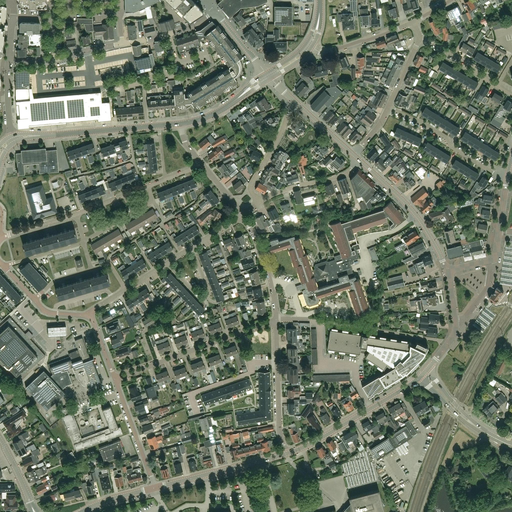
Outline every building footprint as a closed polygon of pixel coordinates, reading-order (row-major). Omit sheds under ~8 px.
[(124,0),(125,6),(127,6),(138,2),(141,9),(159,2),(158,0),(124,0)] [(200,7),(192,0),(166,0),(169,2),(174,7),(184,16),(190,22),(203,13),(203,11),(199,8),(200,7)] [(267,2),(267,0),(221,0),(217,4),(230,18),(240,8),(258,6),(261,4),(267,2)] [(406,0),(408,5),(403,6),(405,14),(413,12),(411,4),(409,0),(406,0)] [(409,0),(411,4),(413,12),(414,11),(413,10),(419,8),(416,0),(409,0)] [(474,0),(472,1),(470,0),(469,0),(465,3),(467,7),(467,8),(469,12),(465,13),(469,20),(472,18),(470,13),(473,12),(472,11),(479,7),(474,0)] [(396,17),(399,16),(397,7),(395,1),(392,2),(394,9),(387,10),(388,16),(392,15),(392,18),(393,17),(394,18),(396,18),(396,17)] [(127,6),(128,9),(131,8),(133,13),(141,9),(138,2),(127,6)] [(348,14),(342,14),(343,29),(354,28),(354,17),(352,18),(351,6),(348,7),(348,14)] [(452,9),(458,22),(461,20),(459,17),(460,17),(459,15),(462,14),(458,6),(452,9)] [(292,7),(280,7),(274,7),(274,24),(274,25),(279,25),(291,25),(292,7)] [(237,22),(242,17),(241,16),(244,11),(241,9),(239,13),(233,18),(234,18),(237,22)] [(360,9),(361,16),(361,26),(371,26),(370,15),(368,15),(368,9),(360,9)] [(452,9),(446,12),(450,19),(450,21),(453,19),(455,23),(458,22),(452,9)] [(372,27),(381,26),(380,19),(378,19),(377,12),(371,13),(372,27)] [(242,17),(237,22),(241,26),(241,27),(246,22),(247,21),(248,24),(256,20),(254,16),(250,18),(249,17),(244,19),(242,17)] [(93,24),(92,19),(77,18),(77,22),(71,22),(63,21),(63,27),(78,27),(78,24),(84,24),(93,24)] [(173,19),(165,21),(167,29),(175,27),(173,19)] [(429,23),(432,28),(432,29),(432,30),(433,31),(435,35),(442,31),(444,34),(443,40),(447,40),(448,33),(445,26),(441,28),(439,25),(438,25),(436,20),(433,21),(433,20),(430,22),(429,23)] [(167,29),(165,21),(156,24),(159,32),(167,29)] [(242,57),(217,25),(216,26),(212,21),(200,30),(195,31),(198,40),(204,35),(229,66),(239,59),(242,57)] [(20,23),(20,25),(19,31),(30,32),(30,23),(21,22),(21,23),(20,23)] [(34,23),(30,23),(30,32),(39,32),(40,23),(35,23),(34,23)] [(104,39),(114,38),(112,23),(102,24),(103,26),(94,27),(95,35),(103,34),(104,39)] [(244,34),(247,38),(250,42),(253,45),(255,46),(255,45),(261,40),(263,37),(260,34),(265,30),(264,29),(265,29),(260,23),(257,26),(255,27),(252,29),(252,28),(244,34)] [(86,32),(87,32),(93,30),(93,24),(84,24),(86,32)] [(131,25),(128,26),(128,29),(129,39),(136,39),(136,32),(137,32),(137,28),(135,29),(135,25),(131,25)] [(146,35),(150,34),(155,33),(154,26),(144,28),(146,35)] [(66,39),(72,38),(71,32),(70,32),(70,30),(66,31),(65,29),(64,29),(64,33),(65,33),(66,39)] [(286,50),(286,42),(279,42),(279,30),(273,30),(273,31),(273,34),(273,42),(273,50),(277,50),(277,51),(282,51),(282,50),(286,50)] [(200,47),(198,40),(195,31),(194,32),(194,33),(175,40),(180,54),(200,47)] [(87,32),(86,32),(82,33),(82,36),(84,44),(90,42),(89,38),(90,38),(90,35),(88,36),(87,32)] [(17,48),(26,47),(32,47),(40,47),(43,46),(42,34),(18,35),(18,44),(20,44),(20,46),(18,46),(17,46),(17,47),(17,48)] [(265,42),(273,42),(273,34),(267,34),(267,37),(265,37),(265,42)] [(391,36),(394,43),(396,43),(398,48),(402,47),(399,41),(397,34),(396,34),(396,35),(391,36)] [(466,34),(465,34),(461,42),(463,43),(464,42),(469,35),(467,34),(466,34)] [(393,44),(394,43),(391,36),(387,38),(389,44),(387,45),(389,50),(395,49),(393,44)] [(385,49),(388,48),(385,39),(376,42),(378,48),(382,47),(382,48),(385,47),(385,49)] [(460,50),(465,53),(469,46),(473,40),(471,39),(467,45),(464,43),(460,50)] [(67,49),(77,48),(76,42),(75,40),(66,41),(67,44),(66,44),(67,49)] [(160,51),(164,50),(161,40),(155,42),(155,44),(154,45),(156,56),(161,55),(160,51)] [(473,40),(469,46),(465,53),(471,57),(475,49),(472,48),(474,45),(473,44),(475,41),(473,40)] [(140,45),(132,46),(134,56),(142,54),(140,45)] [(32,47),(26,47),(17,48),(17,49),(17,56),(27,56),(40,55),(40,47),(32,47)] [(474,58),(480,62),(484,56),(478,52),(474,58)] [(485,53),(484,56),(480,62),(486,65),(489,59),(486,57),(488,55),(485,53)] [(134,56),(137,72),(152,69),(149,54),(142,56),(142,54),(134,56)] [(391,59),(403,65),(405,60),(398,57),(399,56),(393,54),(391,59)] [(423,57),(417,55),(413,63),(419,66),(423,57)] [(347,68),(350,67),(346,57),(339,59),(342,67),(346,66),(347,68)] [(240,59),(239,59),(229,66),(229,69),(186,94),(186,93),(186,89),(173,90),(174,94),(175,107),(180,106),(180,110),(187,109),(193,106),(195,108),(237,82),(236,80),(236,79),(237,78),(238,78),(239,77),(239,76),(240,75),(240,74),(241,73),(241,72),(242,71),(240,71),(241,68),(242,68),(242,67),(242,66),(242,65),(242,64),(241,63),(241,62),(241,61),(240,60),(240,59)] [(394,66),(401,69),(403,65),(391,59),(390,61),(389,64),(394,66)] [(495,63),(489,59),(486,65),(492,69),(495,63)] [(495,63),(492,69),(498,72),(501,66),(498,64),(499,62),(497,60),(495,63)] [(439,69),(445,72),(449,66),(443,62),(439,69)] [(387,68),(399,73),(401,69),(394,66),(389,64),(388,66),(387,68)] [(316,76),(328,74),(326,65),(322,66),(321,66),(319,66),(319,67),(314,68),(316,76)] [(451,75),(455,69),(449,66),(445,72),(451,75)] [(386,70),(385,72),(390,74),(397,78),(399,73),(387,68),(386,70)] [(30,88),(29,80),(29,69),(28,69),(29,70),(26,70),(26,69),(17,70),(16,72),(15,72),(15,79),(16,79),(16,80),(16,81),(15,81),(15,88),(29,88),(30,88)] [(451,75),(457,79),(461,73),(455,69),(451,75)] [(307,86),(312,80),(304,72),(301,76),(303,78),(298,83),(300,85),(295,91),(301,96),(304,93),(306,94),(311,89),(307,86)] [(395,82),(397,78),(390,74),(385,72),(384,75),(383,77),(395,82)] [(463,82),(466,76),(461,73),(457,79),(463,82)] [(417,77),(409,74),(405,83),(413,86),(417,77)] [(465,86),(467,88),(472,79),(466,76),(463,82),(466,84),(465,86)] [(365,77),(364,81),(373,84),(377,85),(378,81),(374,80),(369,78),(365,77)] [(393,86),(395,82),(383,77),(381,81),(385,83),(393,86)] [(470,89),(471,87),(475,89),(478,83),(472,79),(467,88),(470,89)] [(175,80),(167,81),(167,82),(168,85),(170,85),(170,88),(171,88),(173,88),(174,88),(174,84),(176,84),(175,80)] [(336,86),(327,88),(311,105),(313,109),(317,111),(324,104),(328,107),(342,92),(336,86)] [(376,97),(385,101),(388,95),(384,93),(385,90),(377,86),(376,86),(374,89),(376,90),(375,91),(378,93),(376,97)] [(426,90),(416,86),(414,90),(424,94),(426,90)] [(489,99),(489,98),(485,96),(489,89),(483,86),(480,93),(478,92),(475,98),(478,99),(481,94),(485,96),(481,102),(485,104),(486,104),(489,99)] [(64,98),(63,95),(61,96),(40,97),(39,98),(30,98),(29,90),(29,88),(15,88),(16,101),(16,105),(17,105),(19,104),(20,119),(20,122),(20,123),(21,125),(21,126),(23,127),(24,126),(25,127),(29,126),(29,125),(66,122),(64,98)] [(407,97),(400,93),(397,98),(401,100),(402,100),(409,103),(410,104),(411,101),(415,103),(418,97),(412,95),(414,90),(411,89),(408,96),(407,97)] [(105,118),(105,120),(111,120),(109,101),(109,102),(102,102),(101,92),(61,96),(63,95),(64,98),(66,122),(66,124),(67,124),(66,121),(105,118)] [(489,99),(486,104),(490,106),(492,103),(498,106),(500,103),(503,97),(495,93),(492,98),(490,97),(489,98),(489,99)] [(148,109),(175,107),(174,94),(147,96),(148,109)] [(251,103),(249,105),(251,109),(257,105),(261,110),(264,107),(266,110),(271,107),(269,104),(268,104),(264,98),(263,98),(262,99),(260,96),(251,103)] [(381,107),(385,101),(376,97),(373,102),(370,100),(368,105),(377,109),(378,106),(381,107)] [(397,98),(395,104),(402,107),(403,106),(406,108),(408,105),(409,105),(410,104),(409,103),(402,100),(401,100),(397,98)] [(493,118),(491,123),(499,128),(502,124),(505,118),(502,116),(506,111),(509,113),(510,110),(511,108),(511,107),(511,102),(508,100),(504,106),(502,104),(493,118)] [(326,120),(328,121),(334,114),(331,111),(334,108),(331,105),(325,111),(327,112),(323,117),(324,118),(326,120)] [(361,112),(363,114),(372,121),(374,119),(375,120),(376,118),(376,117),(372,113),(373,110),(368,106),(364,110),(363,109),(361,112)] [(428,117),(432,111),(426,108),(426,107),(422,114),(428,117)] [(465,109),(462,112),(470,117),(472,114),(472,113),(465,109)] [(253,117),(249,111),(243,115),(247,120),(253,117)] [(428,117),(433,121),(437,115),(432,111),(428,117)] [(339,123),(343,118),(340,115),(338,117),(334,114),(328,121),(330,123),(329,123),(331,125),(332,125),(333,125),(337,121),(339,123)] [(350,123),(354,120),(350,114),(346,117),(350,123)] [(371,124),(371,123),(372,121),(363,114),(360,117),(358,114),(354,118),(362,124),(364,122),(368,126),(369,125),(370,126),(371,124)] [(433,121),(439,125),(443,118),(437,115),(433,121)] [(278,120),(279,119),(278,117),(277,117),(275,118),(275,117),(272,119),(270,116),(261,122),(264,128),(270,125),(270,126),(270,125),(271,126),(274,124),(274,123),(277,122),(277,121),(278,120)] [(256,121),(255,117),(248,121),(249,124),(251,123),(253,127),(257,126),(255,121),(256,121)] [(340,132),(341,133),(348,126),(345,123),(347,121),(343,118),(339,123),(341,124),(336,129),(338,130),(337,131),(339,132),(340,132)] [(445,128),(449,122),(443,118),(439,125),(445,128)] [(305,127),(302,125),(303,123),(301,122),(300,122),(297,120),(293,124),(294,125),(291,127),(296,132),(295,133),(298,135),(301,132),(305,127)] [(253,131),(247,122),(242,125),(248,134),(253,131)] [(445,128),(450,132),(454,125),(449,122),(445,128)] [(352,135),(349,138),(354,142),(358,138),(359,139),(362,136),(360,135),(358,133),(361,129),(364,131),(366,129),(361,125),(357,130),(352,135)] [(454,125),(450,132),(456,135),(460,129),(454,125)] [(344,137),(345,137),(346,138),(350,133),(352,135),(357,130),(353,127),(351,129),(348,126),(341,133),(343,135),(344,137)] [(394,134),(401,137),(404,131),(397,128),(394,134)] [(407,140),(410,133),(404,131),(401,137),(407,140)] [(295,141),(298,139),(291,132),(288,135),(293,139),(295,141)] [(461,138),(467,142),(471,136),(466,132),(465,132),(461,138)] [(407,140),(413,143),(416,136),(410,133),(407,140)] [(390,142),(384,134),(380,137),(386,145),(390,142)] [(203,149),(213,140),(214,140),(210,135),(206,138),(199,144),(203,149)] [(227,139),(225,135),(211,143),(213,147),(227,139)] [(416,136),(413,143),(419,145),(422,139),(416,136)] [(473,146),(477,139),(471,136),(467,142),(473,146)] [(395,139),(392,142),(397,150),(401,147),(395,139)] [(473,146),(479,149),(483,143),(477,139),(473,146)] [(119,143),(122,151),(128,148),(126,140),(125,140),(125,141),(119,143)] [(426,154),(428,155),(434,146),(428,142),(424,148),(427,150),(426,152),(426,154)] [(86,146),(89,154),(95,151),(92,143),(92,144),(86,146)] [(123,153),(122,151),(119,143),(113,145),(116,153),(119,151),(120,154),(121,154),(123,153)] [(215,150),(208,156),(212,161),(218,156),(220,160),(222,159),(226,157),(224,154),(223,152),(222,150),(224,149),(224,147),(221,143),(217,146),(218,148),(215,150)] [(322,157),(329,150),(321,143),(317,147),(315,145),(313,148),(319,154),(317,157),(320,160),(323,158),(322,157)] [(387,152),(392,146),(389,143),(384,149),(387,152)] [(479,149),(484,153),(488,146),(483,143),(479,149)] [(107,147),(109,155),(110,157),(112,157),(117,156),(116,153),(113,145),(107,147)] [(337,145),(333,150),(340,156),(344,151),(337,145)] [(377,152),(380,148),(376,145),(373,148),(367,155),(370,158),(369,158),(372,160),(373,160),(379,153),(377,152)] [(82,156),(89,154),(86,146),(80,148),(82,156)] [(253,160),(254,158),(258,161),(261,154),(255,150),(255,149),(250,146),(248,149),(252,152),(250,156),(250,157),(250,158),(250,159),(252,160),(253,160)] [(431,156),(432,153),(436,155),(439,149),(434,146),(428,155),(431,156)] [(484,153),(490,156),(494,150),(488,146),(484,153)] [(109,155),(107,147),(101,149),(100,149),(103,157),(109,155)] [(39,173),(58,172),(56,150),(46,151),(45,148),(21,150),(21,153),(16,153),(18,170),(17,170),(17,174),(18,174),(18,175),(25,175),(24,165),(39,164),(39,173)] [(76,158),(82,156),(80,148),(73,150),(76,158)] [(229,155),(236,152),(234,148),(232,150),(232,149),(224,154),(226,157),(229,155)] [(277,152),(274,156),(280,160),(284,162),(289,154),(279,149),(278,152),(277,152)] [(445,153),(439,149),(436,155),(441,159),(445,153)] [(76,158),(73,150),(67,152),(70,160),(76,158)] [(494,150),(490,156),(496,160),(500,153),(494,150)] [(451,157),(445,153),(441,159),(447,163),(451,157)] [(375,164),(379,167),(385,161),(385,160),(387,158),(383,154),(380,157),(381,158),(375,164)] [(300,163),(298,163),(300,169),(303,168),(302,165),(304,165),(303,162),(305,161),(307,161),(305,157),(304,158),(303,155),(298,157),(300,163)] [(271,161),(278,165),(281,167),(283,164),(279,162),(280,160),(274,156),(271,161)] [(322,160),(319,164),(321,165),(323,163),(326,166),(329,163),(336,171),(340,167),(340,168),(345,162),(342,159),(340,160),(336,157),(333,160),(328,156),(323,162),(322,160)] [(387,158),(385,160),(385,161),(379,167),(383,171),(393,160),(389,156),(387,158)] [(398,157),(396,160),(394,162),(397,165),(400,162),(400,163),(403,161),(402,159),(399,156),(398,157)] [(452,166),(458,170),(462,163),(456,160),(452,166)] [(227,168),(229,166),(231,165),(232,164),(230,162),(227,164),(226,164),(225,166),(223,163),(218,167),(222,172),(227,168)] [(145,174),(153,173),(153,170),(157,169),(156,163),(148,164),(145,164),(146,166),(145,166),(145,167),(148,167),(149,170),(145,171),(145,174)] [(458,170),(464,173),(468,167),(462,163),(458,170)] [(229,166),(227,168),(222,172),(226,177),(228,175),(230,178),(238,171),(236,169),(235,170),(231,165),(229,166)] [(267,168),(264,173),(271,177),(272,175),(275,177),(279,171),(270,165),(268,169),(267,168)] [(392,179),(398,173),(397,172),(400,169),(397,167),(395,165),(392,168),(394,170),(389,176),(392,179)] [(419,169),(415,172),(422,180),(425,176),(424,174),(427,172),(422,166),(419,169)] [(464,173),(469,177),(473,171),(468,167),(464,173)] [(126,175),(130,183),(136,181),(134,176),(137,175),(135,168),(131,169),(133,173),(126,175)] [(400,169),(397,172),(398,173),(392,179),(397,184),(402,178),(399,174),(402,171),(400,169)] [(290,172),(291,175),(293,182),(298,180),(296,173),(295,170),(290,172)] [(377,191),(372,186),(373,185),(358,171),(350,180),(356,197),(362,195),(365,203),(371,197),(373,195),(372,195),(377,191)] [(479,174),(473,171),(469,177),(475,180),(479,174)] [(291,175),(289,175),(288,172),(285,173),(286,176),(288,183),(293,182),(291,175)] [(411,172),(407,176),(408,178),(404,182),(410,189),(416,184),(411,179),(415,176),(411,172)] [(270,178),(271,177),(264,173),(262,178),(261,182),(266,185),(266,184),(268,181),(273,184),(274,181),(270,178)] [(120,178),(123,185),(130,183),(126,175),(120,178)] [(113,177),(114,180),(117,188),(123,185),(120,178),(117,179),(116,176),(115,176),(113,177)] [(244,186),(243,184),(247,181),(242,176),(236,181),(237,182),(232,186),(237,191),(238,192),(241,190),(240,189),(244,186)] [(485,187),(489,180),(483,177),(479,183),(477,181),(471,190),(474,192),(477,188),(479,189),(482,185),(485,187)] [(346,178),(337,181),(340,188),(348,185),(346,178)] [(197,187),(197,186),(194,179),(188,181),(191,189),(197,187)] [(107,181),(104,182),(105,184),(107,189),(110,188),(111,190),(117,188),(114,180),(108,182),(107,181)] [(440,188),(445,184),(441,180),(436,184),(440,188)] [(185,191),(191,189),(188,181),(182,184),(185,191)] [(264,194),(266,189),(267,188),(259,183),(255,189),(264,194)] [(328,195),(335,192),(331,183),(324,186),(328,195)] [(179,194),(185,191),(182,184),(176,186),(179,194)] [(42,185),(25,190),(31,211),(33,218),(40,216),(40,217),(45,215),(56,211),(52,197),(46,199),(42,185)] [(99,195),(100,194),(105,193),(105,192),(102,185),(96,187),(99,195)] [(348,185),(340,188),(343,199),(347,198),(346,195),(348,195),(347,192),(350,190),(348,185)] [(169,189),(173,196),(179,194),(176,186),(169,189)] [(90,189),(93,197),(99,195),(96,187),(90,189)] [(430,199),(427,201),(424,198),(429,194),(423,188),(411,198),(412,199),(411,200),(415,204),(416,204),(416,205),(418,203),(421,207),(420,207),(422,209),(422,210),(423,211),(424,211),(425,212),(428,209),(429,210),(432,207),(435,205),(430,199)] [(84,192),(87,200),(93,197),(90,189),(84,192)] [(169,198),(173,196),(169,189),(163,191),(168,202),(169,201),(170,201),(169,198)] [(385,195),(378,189),(377,191),(372,195),(373,195),(371,197),(372,199),(374,197),(378,201),(381,199),(385,195)] [(208,201),(214,195),(210,190),(203,195),(208,201)] [(316,199),(315,194),(302,197),(300,190),(293,192),(294,196),(295,203),(303,202),(316,199)] [(167,205),(170,204),(169,201),(168,202),(163,191),(157,193),(160,201),(164,200),(165,203),(166,202),(167,205)] [(81,202),(85,201),(87,200),(84,192),(78,194),(81,202)] [(214,195),(208,201),(206,202),(207,204),(206,204),(207,205),(210,203),(212,206),(218,200),(214,195)] [(479,198),(478,203),(483,204),(486,205),(486,202),(492,203),(493,196),(484,195),(483,199),(479,198)] [(348,241),(355,239),(353,232),(356,231),(363,228),(363,229),(369,227),(369,226),(376,224),(377,225),(382,223),(382,222),(386,221),(385,217),(388,216),(393,223),(390,226),(390,228),(392,228),(395,225),(396,223),(397,224),(404,218),(401,215),(402,214),(398,210),(397,210),(392,204),(393,204),(391,202),(390,201),(383,208),(384,209),(382,210),(340,224),(340,221),(330,224),(331,227),(332,227),(333,231),(332,231),(333,234),(334,234),(335,237),(334,237),(335,241),(336,240),(337,244),(336,244),(337,247),(338,247),(340,254),(341,254),(342,257),(352,254),(352,253),(354,252),(355,253),(357,252),(356,249),(358,248),(359,252),(359,251),(357,244),(350,246),(348,241)] [(431,220),(432,220),(434,222),(440,220),(440,217),(444,216),(447,222),(453,218),(450,212),(461,205),(459,202),(447,206),(447,208),(444,210),(444,209),(429,214),(431,220)] [(292,215),(291,214),(292,213),(289,203),(281,206),(283,214),(281,215),(281,214),(285,222),(284,220),(289,218),(291,220),(291,219),(293,219),(295,226),(298,225),(295,214),(292,215)] [(489,218),(490,210),(485,210),(485,206),(480,205),(479,212),(482,212),(482,217),(489,218)] [(271,209),(269,211),(267,212),(272,220),(275,218),(276,221),(280,219),(278,216),(279,216),(275,208),(273,209),(271,209)] [(150,221),(151,221),(156,218),(158,221),(160,220),(158,217),(157,217),(153,209),(145,213),(150,221)] [(192,221),(195,219),(191,214),(188,209),(185,211),(186,214),(187,213),(189,215),(188,216),(192,221)] [(206,213),(200,219),(204,223),(210,216),(211,217),(217,221),(222,214),(215,210),(213,213),(210,210),(206,213)] [(143,225),(144,225),(149,222),(151,225),(153,224),(151,221),(150,221),(145,213),(138,217),(143,225)] [(268,227),(271,225),(267,219),(265,221),(262,215),(255,219),(261,229),(267,225),(268,227)] [(143,225),(138,217),(132,221),(136,229),(138,229),(142,226),(144,229),(146,228),(144,225),(143,225)] [(486,232),(488,225),(482,224),(483,220),(475,218),(474,226),(478,227),(477,230),(486,232)] [(136,229),(132,221),(125,225),(130,233),(135,230),(137,233),(140,232),(138,229),(136,229)] [(179,223),(188,238),(194,235),(188,226),(184,229),(180,222),(179,223)] [(187,225),(188,226),(194,235),(199,231),(193,222),(191,223),(187,225)] [(183,242),(188,238),(179,223),(178,224),(181,230),(180,231),(182,234),(179,235),(183,242)] [(57,234),(60,244),(77,239),(74,229),(57,234)] [(116,242),(117,241),(121,238),(123,242),(126,240),(123,237),(118,229),(111,233),(116,242)] [(454,244),(461,243),(460,240),(456,241),(453,229),(445,231),(446,237),(447,237),(448,239),(447,239),(448,243),(454,241),(454,244)] [(405,242),(394,247),(397,252),(405,247),(405,246),(414,241),(414,240),(419,237),(415,230),(410,233),(409,232),(407,234),(408,235),(404,236),(403,238),(405,242)] [(116,242),(111,233),(104,237),(109,246),(110,245),(115,242),(116,246),(119,244),(117,241),(116,242)] [(60,244),(57,234),(40,239),(42,249),(60,244)] [(183,242),(179,235),(176,237),(174,234),(171,235),(178,245),(183,242)] [(245,242),(243,238),(244,238),(243,235),(235,238),(238,245),(236,245),(242,258),(247,256),(243,248),(241,244),(245,242)] [(356,279),(355,276),(354,276),(350,264),(353,263),(352,260),(359,258),(357,252),(355,253),(354,252),(352,253),(352,254),(342,257),(341,254),(340,254),(334,256),(335,260),(328,262),(326,261),(315,264),(314,266),(315,269),(311,270),(306,253),(304,254),(299,237),(295,239),(294,235),(278,240),(277,238),(270,240),(271,243),(271,245),(269,246),(270,251),(288,246),(289,249),(288,249),(293,266),(295,265),(299,276),(301,282),(303,282),(303,284),(298,285),(300,290),(305,288),(305,289),(303,290),(302,291),(306,305),(309,306),(318,304),(319,301),(318,297),(348,287),(349,290),(348,290),(355,313),(357,312),(358,315),(362,314),(362,313),(363,312),(363,311),(369,309),(359,278),(356,279)] [(102,250),(103,249),(108,246),(110,250),(112,248),(110,245),(109,246),(104,237),(97,241),(102,250)] [(163,245),(167,252),(173,248),(166,238),(164,240),(166,243),(163,245)] [(233,239),(231,240),(230,238),(223,241),(225,246),(230,244),(232,248),(236,246),(233,239)] [(42,249),(40,239),(22,244),(25,254),(42,249)] [(162,255),(167,252),(163,245),(161,247),(159,244),(158,245),(154,239),(152,240),(156,246),(158,249),(162,255)] [(426,249),(422,240),(408,247),(412,256),(426,249)] [(464,257),(468,256),(483,253),(482,245),(480,240),(470,243),(461,245),(464,255),(464,257)] [(102,250),(97,241),(91,245),(96,253),(101,250),(103,254),(105,252),(103,249),(102,250)] [(464,255),(461,245),(461,244),(455,245),(454,245),(455,247),(449,248),(447,248),(449,257),(450,257),(450,259),(464,255)] [(153,252),(157,258),(162,255),(158,249),(153,252)] [(151,262),(157,258),(153,252),(150,254),(147,250),(145,252),(151,262)] [(199,254),(201,260),(208,257),(207,254),(211,253),(210,250),(199,254)] [(421,258),(422,258),(412,262),(418,275),(425,272),(422,265),(424,264),(425,266),(433,262),(430,254),(421,258)] [(137,262),(141,268),(146,265),(140,255),(138,257),(140,260),(137,262)] [(210,263),(208,257),(201,260),(203,266),(210,263)] [(253,260),(252,258),(247,260),(246,257),(237,261),(238,264),(241,262),(244,268),(254,265),(254,264),(255,263),(254,260),(253,260)] [(210,263),(203,266),(206,272),(213,269),(212,267),(214,266),(214,264),(221,261),(220,259),(213,262),(210,263)] [(29,262),(20,270),(25,275),(34,267),(33,265),(32,266),(29,262)] [(135,272),(141,268),(137,262),(131,265),(135,272)] [(130,275),(135,272),(131,265),(126,269),(130,275)] [(34,267),(25,275),(29,280),(38,272),(35,269),(36,268),(34,267)] [(125,278),(130,275),(126,269),(123,271),(121,267),(118,269),(125,278)] [(208,278),(215,275),(213,269),(206,272),(208,278)] [(256,271),(249,273),(250,276),(243,278),(244,281),(250,279),(258,277),(256,271)] [(38,272),(29,280),(34,286),(43,277),(42,275),(41,276),(38,272)] [(102,284),(109,282),(109,284),(106,273),(89,278),(92,289),(92,287),(99,285),(99,287),(102,286),(102,284)] [(168,282),(174,277),(169,273),(161,281),(163,283),(166,280),(168,282)] [(217,281),(215,275),(208,278),(210,284),(217,281)] [(399,276),(386,280),(389,288),(401,285),(399,276)] [(43,277),(34,286),(38,290),(47,283),(44,279),(45,278),(43,277)] [(174,277),(168,282),(170,285),(168,286),(169,287),(164,293),(165,294),(178,282),(174,277)] [(260,283),(258,277),(250,279),(244,281),(244,284),(251,282),(252,285),(260,283)] [(82,292),(85,291),(85,289),(92,287),(92,289),(89,278),(72,283),(75,294),(75,292),(82,290),(82,292)] [(6,280),(0,285),(0,286),(3,290),(10,284),(6,280)] [(212,290),(219,287),(217,281),(210,284),(212,290)] [(428,290),(437,288),(436,282),(428,284),(427,281),(420,283),(421,287),(427,286),(428,290)] [(177,292),(182,287),(178,282),(165,294),(166,296),(172,291),(173,292),(175,290),(177,292)] [(58,299),(58,297),(65,295),(65,297),(68,296),(67,294),(74,292),(75,294),(72,283),(59,287),(55,289),(58,299)] [(14,288),(10,284),(3,290),(7,294),(6,295),(14,288)] [(181,296),(187,291),(182,287),(177,292),(181,296)] [(222,293),(219,287),(212,290),(215,295),(222,293)] [(14,288),(6,295),(10,299),(9,300),(18,293),(14,288)] [(254,296),(262,295),(261,288),(257,288),(253,289),(253,290),(247,291),(247,294),(254,293),(254,296)] [(141,292),(145,298),(147,296),(150,300),(152,298),(146,289),(141,292)] [(186,301),(191,296),(187,291),(181,296),(186,301)] [(145,298),(141,292),(136,295),(145,310),(146,309),(143,303),(143,302),(142,300),(145,298)] [(489,298),(491,300),(493,301),(495,303),(499,298),(500,296),(497,294),(495,292),(493,294),(492,293),(489,298)] [(18,293),(9,300),(11,302),(13,305),(17,301),(22,297),(18,293)] [(222,293),(215,295),(217,301),(228,297),(227,295),(223,296),(222,293)] [(145,310),(136,295),(130,298),(134,304),(137,303),(139,305),(143,311),(145,310)] [(424,304),(427,304),(428,305),(431,305),(437,304),(439,303),(438,299),(436,299),(435,295),(432,295),(430,295),(430,296),(426,296),(426,297),(421,298),(421,299),(415,301),(417,311),(423,310),(422,305),(424,304)] [(186,306),(181,311),(182,313),(188,307),(190,305),(195,300),(191,296),(186,301),(188,303),(185,305),(186,306)] [(134,304),(130,298),(125,302),(131,311),(134,310),(131,306),(134,304)] [(195,300),(190,305),(194,310),(200,305),(195,300)] [(200,305),(194,310),(197,312),(194,315),(196,317),(200,315),(199,314),(204,309),(200,305)] [(110,313),(113,312),(112,310),(101,315),(105,322),(112,318),(110,313)] [(159,321),(158,319),(162,317),(159,311),(142,322),(146,327),(149,325),(151,327),(159,321)] [(231,318),(233,325),(238,323),(239,324),(235,312),(232,313),(233,317),(231,318)] [(420,323),(428,324),(428,322),(438,323),(439,315),(429,314),(428,318),(421,317),(421,318),(420,323)] [(228,327),(233,325),(231,318),(227,319),(226,315),(223,316),(227,328),(228,328),(228,327)] [(2,325),(0,325),(0,363),(4,368),(2,370),(6,374),(8,372),(17,382),(33,367),(37,363),(45,355),(30,339),(31,338),(33,336),(28,331),(26,333),(25,334),(10,317),(2,325)] [(216,324),(213,325),(216,331),(221,329),(222,330),(218,318),(215,320),(216,324)] [(117,321),(110,324),(111,325),(106,326),(108,330),(107,331),(107,332),(108,332),(109,333),(116,330),(116,331),(121,330),(117,321)] [(210,333),(216,331),(213,325),(210,326),(209,322),(206,323),(210,334),(211,334),(210,333)] [(428,327),(428,324),(420,323),(420,330),(427,330),(426,335),(436,336),(437,328),(428,327)] [(196,331),(199,338),(204,336),(205,336),(201,325),(195,327),(196,331)] [(287,332),(287,335),(296,335),(300,335),(300,328),(298,328),(298,325),(291,325),(291,329),(287,329),(286,329),(286,332),(287,332)] [(47,327),(48,336),(66,335),(66,326),(47,327)] [(193,340),(199,338),(196,331),(193,332),(192,328),(189,329),(193,340),(194,340),(193,340)] [(424,353),(425,352),(428,347),(427,347),(425,352),(423,351),(425,346),(416,342),(414,347),(410,345),(411,343),(367,336),(367,338),(362,337),(363,335),(330,330),(327,349),(360,354),(360,350),(368,352),(365,357),(383,369),(386,365),(391,368),(362,386),(367,395),(372,392),(373,394),(377,391),(377,390),(381,387),(381,389),(386,386),(385,385),(389,382),(390,383),(394,381),(394,379),(398,377),(398,378),(403,376),(402,374),(405,372),(406,373),(410,369),(409,368),(412,365),(413,366),(414,365),(413,364),(416,361),(417,362),(418,361),(421,358),(422,358),(422,357),(423,356),(424,355),(424,353)] [(116,333),(118,338),(111,341),(113,347),(121,344),(120,340),(124,338),(121,331),(116,333)] [(181,332),(178,333),(182,344),(187,342),(187,343),(188,343),(184,331),(181,332)] [(182,344),(179,337),(178,333),(172,335),(176,347),(176,346),(182,344)] [(296,341),(296,335),(287,335),(287,338),(287,341),(288,341),(288,342),(291,342),(291,345),(298,345),(298,341),(296,341)] [(161,340),(165,350),(170,348),(170,349),(171,349),(166,337),(164,338),(164,339),(161,340)] [(93,358),(90,359),(82,338),(75,340),(78,350),(73,352),(74,353),(71,354),(69,355),(68,353),(68,354),(69,357),(66,358),(50,364),(47,365),(49,368),(50,367),(52,373),(53,373),(53,374),(50,377),(44,370),(26,387),(25,387),(46,410),(65,393),(62,390),(66,386),(72,384),(67,370),(61,372),(61,370),(72,366),(74,372),(76,376),(78,379),(81,383),(84,386),(91,384),(91,385),(100,381),(92,359),(93,358)] [(159,352),(165,350),(161,340),(158,341),(155,342),(159,353),(159,352)] [(297,355),(297,348),(301,348),(301,347),(304,347),(304,344),(298,345),(291,345),(291,348),(288,349),(287,349),(287,352),(288,352),(288,355),(297,355)] [(229,348),(232,354),(235,353),(236,357),(239,356),(235,345),(235,346),(229,348)] [(119,357),(129,353),(127,347),(117,350),(117,351),(115,352),(117,357),(119,356),(119,357)] [(229,355),(232,354),(229,348),(224,350),(224,349),(224,350),(228,360),(230,359),(229,355)] [(213,357),(216,363),(219,362),(220,366),(223,365),(219,354),(219,355),(213,357)] [(292,361),(292,365),(299,364),(299,359),(297,359),(297,355),(288,355),(288,358),(287,358),(287,361),(288,361),(288,362),(292,361)] [(213,365),(216,363),(213,357),(208,359),(208,358),(208,359),(212,370),(214,368),(213,365)] [(502,357),(495,371),(500,373),(507,359),(502,357)] [(196,363),(199,370),(202,369),(203,373),(206,372),(202,361),(196,363)] [(196,371),(199,370),(196,363),(191,365),(190,365),(194,376),(197,375),(196,371)] [(299,365),(299,364),(292,365),(292,368),(288,369),(287,369),(287,372),(288,372),(288,375),(297,375),(297,371),(299,371),(302,369),(302,365),(299,365)] [(179,369),(182,376),(185,375),(186,379),(189,378),(185,367),(179,369)] [(179,377),(182,376),(179,369),(174,371),(173,371),(177,382),(180,381),(179,377)] [(168,383),(171,382),(167,371),(166,371),(161,373),(164,380),(167,379),(168,383)] [(161,381),(164,380),(161,373),(156,375),(155,375),(159,386),(162,385),(161,381)] [(297,378),(297,375),(288,375),(289,378),(287,378),(288,381),(289,381),(291,381),(291,385),(300,385),(299,378),(297,378)] [(242,381),(245,391),(253,389),(249,379),(242,381)] [(245,391),(242,381),(235,383),(239,394),(245,391)] [(239,394),(235,383),(228,386),(232,396),(239,394)] [(130,393),(132,401),(141,398),(139,390),(137,391),(136,386),(129,389),(131,393),(130,393)] [(153,386),(146,389),(149,398),(156,395),(153,386)] [(228,386),(222,388),(225,399),(232,396),(228,386)] [(293,394),(300,394),(300,387),(293,387),(293,389),(288,390),(288,397),(294,397),(293,394)] [(225,399),(222,388),(215,391),(218,401),(225,398),(225,399)] [(352,404),(350,400),(358,395),(355,390),(349,394),(350,395),(341,401),(343,404),(343,405),(345,408),(346,407),(348,411),(354,407),(351,404),(352,404)] [(208,393),(211,403),(218,401),(215,391),(208,393)] [(204,406),(211,403),(208,393),(201,395),(204,406)] [(501,405),(507,399),(502,393),(495,398),(501,405)] [(136,412),(137,412),(137,413),(140,411),(141,414),(146,412),(145,410),(144,406),(148,404),(147,400),(142,402),(143,403),(135,406),(136,409),(135,409),(135,410),(135,412),(136,412)] [(270,401),(259,401),(260,408),(260,409),(260,410),(260,411),(264,410),(264,411),(270,410),(270,408),(270,401)] [(418,404),(423,412),(428,408),(424,401),(418,404)] [(394,406),(399,415),(404,411),(407,416),(409,414),(407,410),(404,411),(399,402),(394,406)] [(495,412),(500,408),(495,402),(490,407),(488,405),(483,410),(489,416),(494,411),(495,412)] [(298,403),(288,403),(288,409),(288,411),(289,411),(289,412),(290,412),(290,416),(294,415),(294,412),(296,412),(296,406),(298,406),(298,403)] [(303,413),(301,415),(305,418),(307,415),(309,412),(310,412),(314,409),(310,403),(306,409),(303,413)] [(336,417),(341,414),(336,407),(334,404),(329,407),(331,411),(331,410),(336,417)] [(413,407),(417,415),(423,412),(418,404),(413,407)] [(120,427),(119,426),(118,427),(110,406),(102,409),(109,428),(81,439),(79,432),(80,432),(73,412),(72,412),(70,406),(68,407),(60,409),(62,416),(61,417),(68,436),(71,435),(74,444),(76,451),(108,440),(111,438),(123,434),(120,427)] [(393,418),(399,415),(394,406),(388,409),(392,415),(393,418),(391,419),(396,428),(399,427),(393,418)] [(323,414),(320,416),(325,423),(330,420),(326,413),(326,412),(323,408),(320,409),(323,414)] [(260,411),(257,411),(259,422),(265,420),(264,410),(260,411),(260,410),(260,411)] [(20,422),(20,421),(19,420),(24,417),(25,415),(25,414),(24,413),(23,412),(22,411),(21,412),(10,418),(3,423),(9,432),(8,433),(8,435),(8,436),(9,437),(10,437),(12,436),(12,437),(19,432),(20,431),(20,429),(19,427),(18,427),(17,428),(16,428),(16,427),(18,424),(20,422)] [(257,411),(250,412),(252,423),(259,422),(257,411)] [(243,413),(245,424),(252,423),(250,412),(243,413)] [(383,423),(386,421),(384,418),(386,417),(383,412),(375,417),(379,423),(382,422),(383,423)] [(237,425),(245,424),(243,413),(236,415),(237,425)] [(153,420),(150,414),(139,418),(141,424),(153,420)] [(310,422),(313,427),(312,427),(314,430),(316,429),(321,427),(313,415),(307,419),(310,423),(310,422)] [(208,435),(210,439),(211,446),(212,445),(215,444),(218,454),(216,455),(218,463),(225,461),(222,453),(223,453),(222,450),(223,449),(222,444),(222,443),(221,440),(216,441),(215,440),(213,432),(214,432),(210,416),(206,417),(209,428),(208,435)] [(202,430),(209,428),(206,417),(199,419),(202,430)] [(430,424),(427,419),(422,422),(425,427),(430,424)] [(383,440),(369,448),(376,459),(390,451),(395,448),(407,440),(413,437),(412,436),(417,433),(410,423),(408,420),(404,423),(406,425),(402,428),(388,437),(385,438),(383,440)] [(390,420),(387,422),(392,431),(396,429),(390,420)] [(362,425),(364,429),(367,433),(366,432),(372,428),(375,433),(373,434),(376,439),(383,435),(377,424),(375,426),(373,423),(370,424),(368,421),(362,425)] [(145,434),(153,430),(156,429),(155,426),(156,425),(155,422),(151,424),(142,427),(145,434)] [(294,442),(300,440),(297,433),(298,432),(295,426),(289,429),(291,435),(294,442)] [(357,442),(356,438),(358,436),(358,435),(354,429),(349,432),(357,446),(358,445),(356,443),(357,442)] [(16,449),(24,445),(27,443),(24,438),(28,436),(26,432),(19,436),(21,439),(13,443),(16,449)] [(183,444),(192,441),(190,432),(180,435),(183,444)] [(347,443),(350,441),(352,442),(355,447),(357,446),(349,432),(343,436),(345,439),(342,441),(347,449),(350,447),(347,443)] [(231,442),(233,449),(229,450),(232,459),(238,458),(238,457),(235,444),(232,434),(228,435),(228,438),(230,438),(231,442)] [(147,439),(149,444),(161,439),(163,439),(162,435),(155,437),(155,436),(147,439)] [(263,451),(270,450),(269,445),(271,444),(271,443),(271,441),(270,441),(269,441),(268,441),(264,442),(262,437),(259,438),(261,443),(263,451)] [(109,444),(99,448),(104,461),(104,462),(111,459),(118,456),(125,454),(120,440),(113,442),(111,438),(108,440),(109,444)] [(255,445),(257,452),(263,451),(261,443),(259,438),(257,438),(258,444),(255,445)] [(161,439),(149,444),(151,449),(158,446),(157,443),(162,441),(161,439)] [(210,439),(204,441),(205,445),(200,447),(202,453),(196,455),(197,458),(199,458),(201,464),(206,463),(207,466),(208,466),(209,466),(210,465),(212,464),(210,457),(210,454),(209,454),(207,447),(212,446),(212,445),(211,446),(210,439)] [(247,441),(251,454),(257,452),(255,445),(252,445),(250,440),(247,441)] [(332,440),(326,443),(331,450),(333,453),(336,451),(334,448),(336,447),(332,440)] [(242,448),(244,455),(251,454),(247,441),(244,441),(245,447),(242,448)] [(235,444),(238,457),(244,455),(242,448),(240,448),(239,446),(238,443),(235,444)] [(24,445),(16,449),(20,456),(27,452),(27,451),(31,449),(33,451),(37,449),(34,444),(25,448),(24,445)] [(322,446),(316,449),(318,453),(317,453),(316,454),(317,457),(318,457),(320,456),(320,457),(322,455),(324,458),(326,464),(333,460),(331,456),(328,452),(327,453),(325,450),(324,450),(322,446)] [(34,464),(39,461),(36,455),(40,454),(38,449),(33,451),(31,452),(33,455),(27,458),(28,458),(22,461),(25,466),(33,463),(34,464)] [(188,461),(191,470),(197,468),(196,463),(197,463),(196,459),(195,460),(194,456),(188,458),(189,461),(188,461)] [(176,472),(182,471),(180,463),(179,459),(176,459),(173,460),(176,472)] [(163,477),(169,475),(168,471),(168,468),(169,467),(168,464),(160,466),(161,470),(161,471),(161,472),(162,473),(163,477)] [(42,467),(35,471),(34,469),(28,472),(30,477),(45,470),(45,469),(46,469),(46,468),(45,466),(44,466),(42,467)] [(493,471),(489,466),(482,472),(486,477),(493,471)] [(108,472),(107,468),(100,470),(101,474),(101,475),(99,476),(103,489),(105,489),(108,488),(109,488),(111,487),(110,483),(109,480),(107,472),(108,472)] [(133,473),(136,481),(142,479),(140,472),(141,472),(140,469),(139,468),(133,470),(134,473),(133,473)] [(40,477),(39,476),(47,472),(45,470),(30,477),(32,482),(39,479),(38,478),(39,478),(40,477)] [(118,473),(117,470),(113,471),(115,478),(115,477),(117,486),(123,484),(120,473),(118,473)] [(129,483),(136,481),(133,473),(133,471),(126,473),(126,474),(126,475),(127,475),(129,483)] [(84,492),(88,491),(89,494),(95,492),(93,484),(94,484),(93,480),(90,481),(91,485),(87,486),(86,482),(81,483),(82,487),(83,487),(84,492)] [(45,487),(48,485),(47,483),(44,484),(36,488),(37,489),(36,489),(38,493),(40,493),(40,494),(47,491),(45,487)] [(462,487),(464,492),(472,489),(470,484),(462,487)] [(383,511),(384,511),(379,489),(348,497),(350,503),(341,511),(335,511),(335,510),(329,511),(383,511)] [(73,491),(64,494),(65,500),(66,500),(66,501),(69,500),(69,499),(71,498),(71,499),(74,499),(73,498),(74,498),(74,497),(73,491)] [(15,500),(15,495),(7,495),(7,501),(4,501),(4,505),(5,505),(5,510),(11,509),(11,510),(16,510),(16,508),(17,508),(17,500),(15,500)]
